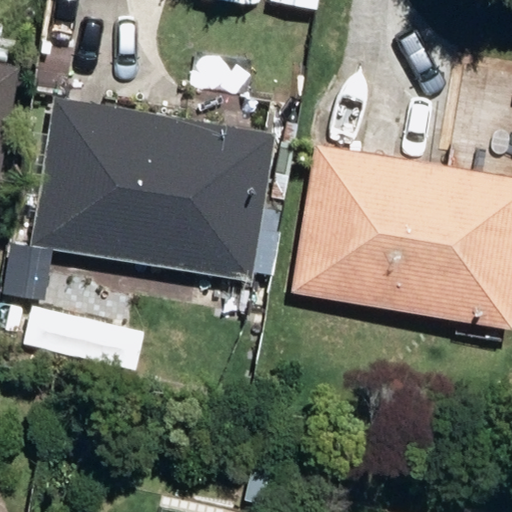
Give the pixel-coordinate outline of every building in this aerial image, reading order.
[(0,60),(14,62),(16,42),(0,38),(0,60)] [(0,152),(16,67),(0,63),(0,152)] [(481,142),(500,144),(511,133),(511,110),(503,98),(484,97),(471,110),(469,129),(481,142)] [(27,247),(249,285),(273,136),(52,100),(27,247)] [(288,293),(507,329),(511,300),(511,177),(313,146),(288,293)] [(485,413),(511,416),(511,377),(490,375),(485,413)]
